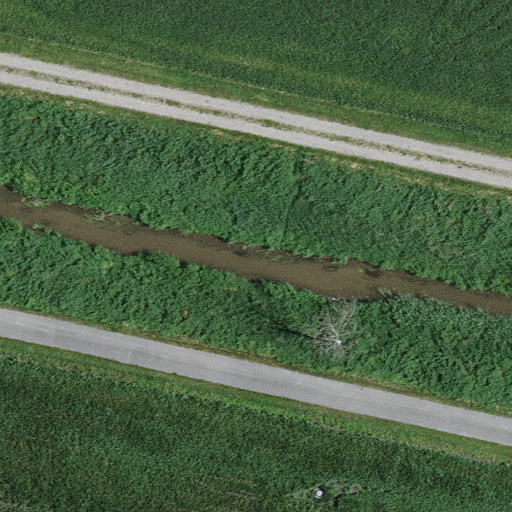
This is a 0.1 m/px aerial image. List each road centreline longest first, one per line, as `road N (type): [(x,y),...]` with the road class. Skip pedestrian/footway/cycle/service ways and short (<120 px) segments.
road 1 (track): [(511,178),(0,68)]
road 2 (track): [(511,425),(0,316)]
